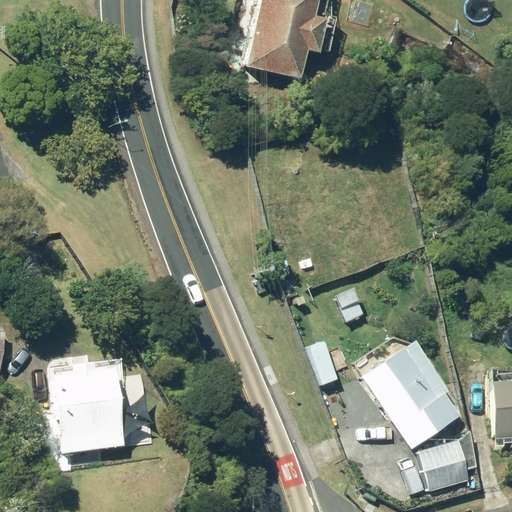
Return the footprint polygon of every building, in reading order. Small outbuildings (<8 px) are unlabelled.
[(252,0),(238,68),(295,80),(301,51),(312,54),(320,19),(308,16),(311,0),(252,0)] [(349,288),(329,295),(339,323),(343,322),(365,339),(374,328),(359,316),(349,288)] [(356,377),(409,450),(455,416),(440,395),(443,392),(405,341),(356,377)] [(91,369),(90,363),(68,366),(68,371),(56,373),(56,375),(47,376),(58,454),(121,445),(110,368),(102,369),(102,367),(91,369)] [(511,388),(491,390),(494,443),(511,441),(511,388)] [(138,440),(141,457),(160,454),(158,437),(138,440)] [(416,452),(427,493),(466,481),(455,442),(416,452)]
